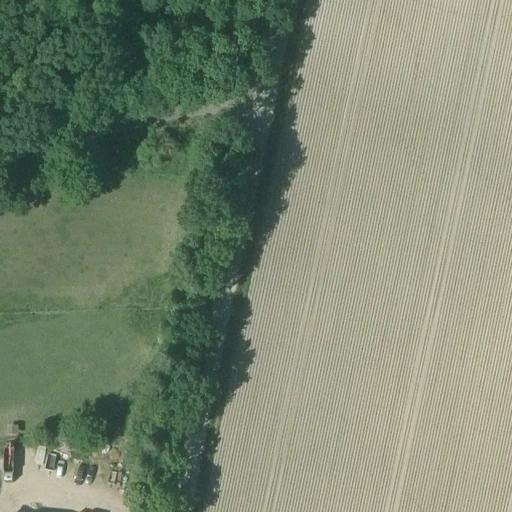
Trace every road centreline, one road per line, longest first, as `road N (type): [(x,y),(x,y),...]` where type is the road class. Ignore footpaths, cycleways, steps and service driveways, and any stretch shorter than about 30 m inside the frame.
road 1 (unclassified): [(180,511),(260,109)]
road 2 (residential): [(0,137),(260,109)]
